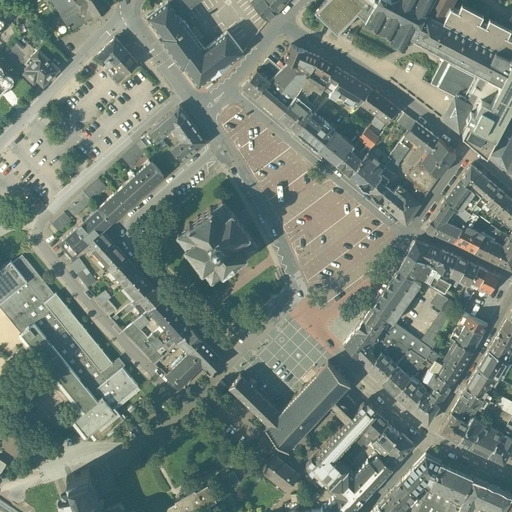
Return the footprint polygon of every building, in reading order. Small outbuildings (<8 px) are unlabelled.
[(111,5),(107,0),(52,0),(72,30),(111,5)] [(168,0),(167,0),(154,10),(159,16),(152,22),(161,35),(160,36),(183,66),(184,65),(198,85),(211,75),(212,76),(220,70),(231,62),(230,60),(243,51),(227,30),(210,43),(208,41),(203,45),(183,19),(183,20),(179,15),(199,0),(168,0)] [(250,0),(268,20),(276,11),(267,0),(250,0)] [(286,0),(267,0),(276,11),(286,0)] [(324,0),(314,11),(337,33),(357,13),(361,16),(365,20),(375,0),(324,0)] [(431,0),(375,0),(365,20),(365,21),(392,35),(390,39),(404,47),(405,47),(411,35),(413,36),(425,11),(426,12),(431,0)] [(431,0),(426,12),(443,21),(451,6),(453,0),(431,0)] [(511,27),(490,16),(486,23),(480,20),(484,13),(462,2),(458,9),(451,6),(443,21),(511,54),(511,36),(508,34),(511,27)] [(511,16),(510,20),(511,20),(511,54),(443,21),(426,12),(425,11),(413,36),(412,37),(421,41),(446,55),(444,58),(430,84),(454,96),(467,103),(476,87),(491,86),(493,81),(500,85),(491,102),(481,98),(476,107),(474,111),(471,109),(466,118),(470,120),(462,133),(486,153),(487,152),(488,151),(489,150),(491,152),(496,143),(493,142),(494,141),(493,141),(508,112),(511,104),(511,16)] [(46,37),(37,47),(38,48),(39,48),(48,57),(57,48),(46,37)] [(128,51),(115,37),(96,56),(103,63),(109,57),(114,63),(128,51)] [(319,56),(291,44),(288,51),(287,51),(284,57),(285,57),(284,59),(289,61),(308,74),(311,69),(319,56)] [(48,57),(39,48),(38,48),(26,61),(29,64),(26,67),(27,68),(24,71),(33,80),(37,77),(43,84),(53,74),(58,68),(59,68),(48,57)] [(138,62),(128,51),(114,63),(119,68),(112,74),(118,81),(138,62)] [(334,65),(319,56),(311,69),(321,74),(317,80),(325,84),(330,76),(328,76),(334,65)] [(281,69),(277,72),(270,80),(256,96),(278,115),(298,91),(308,74),(289,61),(281,69)] [(371,87),(334,65),(328,76),(330,76),(325,84),(325,85),(324,86),(357,106),(360,102),(371,87)] [(257,69),(243,85),(256,96),(270,80),(257,69)] [(298,91),(278,115),(296,130),(312,110),(307,106),(310,102),(305,98),(310,90),(310,91),(312,87),(320,92),(324,86),(325,85),(325,84),(317,80),(308,74),(298,91)] [(476,87),(467,103),(476,107),(481,98),(491,102),(500,85),(493,81),(491,86),(476,87)] [(397,106),(371,87),(360,102),(376,115),(385,121),(397,106)] [(467,103),(454,96),(452,101),(442,118),(462,133),(470,120),(466,118),(471,109),(474,111),(476,107),(467,103)] [(179,104),(148,130),(153,135),(154,137),(157,140),(169,130),(187,114),(179,104)] [(335,129),(312,110),(296,130),(319,149),(329,137),(335,129)] [(415,120),(404,112),(397,121),(408,129),(415,120)] [(511,114),(508,112),(493,141),(494,141),(493,142),(496,143),(491,152),(489,150),(488,151),(487,152),(508,169),(508,171),(511,174),(511,114)] [(206,140),(187,114),(169,130),(173,135),(176,133),(181,140),(171,148),(182,159),(206,140)] [(385,121),(376,115),(371,122),(380,129),(385,121)] [(438,137),(415,120),(408,129),(404,134),(427,151),(429,149),(438,137)] [(378,137),(366,128),(364,131),(359,138),(366,144),(370,147),(378,137)] [(350,142),(335,129),(329,137),(319,149),(336,163),(347,151),(348,152),(350,149),(354,145),(350,142)] [(360,129),(350,142),(354,145),(359,138),(364,131),(360,129)] [(147,138),(144,134),(141,137),(150,148),(154,145),(149,140),(147,138)] [(150,148),(141,137),(135,141),(137,143),(144,151),(145,153),(150,148)] [(429,149),(448,162),(454,154),(453,149),(438,137),(429,149)] [(399,140),(387,156),(390,158),(384,165),(392,171),(398,164),(397,163),(408,148),(399,140)] [(137,143),(122,156),(130,165),(144,151),(137,143)] [(350,149),(348,152),(347,151),(336,163),(349,174),(368,150),(370,147),(366,144),(360,152),(360,153),(358,156),(350,149)] [(448,162),(429,149),(427,151),(421,159),(440,173),(448,162)] [(368,150),(349,174),(355,179),(369,191),(378,179),(381,174),(378,172),(382,167),(376,162),(378,159),(368,150)] [(421,159),(420,159),(405,177),(413,183),(414,188),(409,193),(420,202),(441,173),(440,173),(421,159)] [(151,160),(98,206),(111,221),(163,174),(151,160)] [(474,185),(483,174),(471,164),(460,179),(471,189),(474,185)] [(392,171),(384,165),(382,167),(378,172),(381,174),(378,179),(387,186),(389,184),(386,182),(393,173),(392,171)] [(483,174),(474,185),(489,198),(498,188),(483,174)] [(397,176),(388,187),(393,191),(399,184),(402,180),(397,176)] [(99,177),(84,190),(92,199),(106,186),(99,177)] [(387,186),(378,179),(369,191),(383,203),(393,191),(388,187),(387,186)] [(462,208),(466,210),(472,203),(465,196),(471,189),(460,179),(444,199),(455,206),(461,209),(462,208)] [(409,193),(399,184),(393,191),(383,203),(392,211),(392,212),(404,222),(405,222),(406,223),(420,202),(409,193)] [(486,202),(485,203),(497,213),(494,216),(503,224),(506,220),(511,211),(511,198),(498,188),(489,198),(486,202)] [(486,202),(471,189),(465,196),(472,203),(466,210),(470,213),(472,214),(473,212),(477,213),(485,203),(486,202)] [(91,199),(84,191),(75,199),(76,199),(67,207),(74,215),(91,199)] [(230,209),(224,201),(225,200),(224,199),(223,200),(222,200),(221,199),(220,200),(221,201),(213,207),(213,206),(211,208),(210,206),(208,207),(209,209),(190,224),(189,222),(187,223),(188,225),(186,226),(187,227),(179,232),(178,231),(177,232),(178,233),(177,234),(176,235),(177,236),(178,236),(185,245),(185,246),(183,247),(185,249),(186,247),(201,267),(199,268),(200,270),(202,268),(202,269),(203,268),(204,270),(210,277),(209,278),(210,280),(211,279),(212,279),(213,280),(214,279),(213,278),(221,272),(223,271),(224,273),(226,272),(225,270),(231,265),(232,266),(235,264),(238,262),(237,260),(244,255),(245,257),(247,256),(246,254),(247,253),(247,252),(255,246),(256,248),(257,247),(256,245),(257,245),(258,244),(257,243),(256,243),(249,236),(250,235),(248,234),(249,233),(250,232),(249,230),(247,232),(242,225),(244,224),(239,218),(238,219),(233,213),(234,211),(233,209),(232,211),(230,209)] [(434,214),(445,220),(455,206),(444,199),(434,214)] [(98,206),(60,241),(68,250),(72,255),(86,243),(102,229),(111,221),(98,206)] [(466,210),(462,208),(461,209),(455,218),(460,221),(464,223),(466,220),(470,213),(466,210)] [(71,219),(64,212),(50,224),(57,232),(71,219)] [(472,214),(470,213),(466,220),(473,224),(478,214),(477,213),(473,212),(472,214)] [(445,220),(434,214),(432,217),(426,225),(426,227),(427,229),(428,230),(453,242),(462,227),(457,225),(445,220)] [(473,224),(466,220),(464,223),(462,227),(453,242),(473,251),(484,233),(472,227),(473,224)] [(128,258),(102,229),(86,243),(111,270),(128,258)] [(494,237),(485,232),(484,233),(473,251),(496,261),(504,246),(493,240),(494,237)] [(511,268),(511,237),(510,236),(504,246),(496,261),(511,269),(511,268)] [(429,244),(415,239),(408,251),(425,260),(427,257),(430,259),(431,257),(437,260),(439,257),(442,249),(429,244)] [(439,275),(450,252),(442,249),(439,257),(437,260),(437,261),(436,261),(434,266),(440,270),(438,274),(439,275)] [(425,260),(408,251),(398,267),(411,276),(414,271),(423,277),(423,278),(444,291),(446,288),(451,281),(449,280),(439,275),(438,274),(440,270),(434,266),(430,264),(430,263),(425,260)] [(450,252),(439,275),(449,280),(451,274),(449,273),(457,256),(450,252)] [(119,369),(56,292),(54,293),(22,254),(13,262),(11,260),(0,268),(0,306),(5,312),(84,410),(102,395),(112,407),(138,385),(122,367),(119,369)] [(467,261),(457,256),(449,273),(451,274),(449,280),(451,281),(446,288),(453,292),(456,285),(453,283),(456,277),(455,276),(457,272),(461,274),(467,261)] [(96,281),(79,258),(70,264),(87,287),(96,281)] [(128,258),(111,270),(125,285),(141,273),(128,258)] [(478,266),(467,261),(461,274),(459,280),(468,284),(472,278),(479,266),(478,265),(478,266)] [(487,270),(479,266),(472,278),(480,282),(487,270)] [(385,286),(407,301),(421,282),(411,276),(398,267),(385,286)] [(498,275),(487,270),(480,282),(478,286),(485,289),(484,293),(488,295),(498,275)] [(125,285),(125,286),(136,298),(152,285),(149,281),(141,273),(125,285)] [(136,298),(132,301),(143,314),(144,313),(163,297),(156,289),(156,288),(152,285),(136,298)] [(407,301),(385,286),(372,305),(389,318),(394,321),(407,301)] [(105,289),(95,296),(101,304),(108,299),(111,297),(105,289)] [(448,298),(438,292),(431,302),(441,309),(446,300),(448,298)] [(469,300),(462,296),(460,301),(462,302),(466,305),(469,300)] [(166,329),(157,337),(152,332),(148,336),(147,337),(155,348),(156,348),(185,321),(163,297),(148,309),(162,325),(161,326),(164,329),(165,328),(166,329)] [(116,308),(108,299),(101,304),(100,305),(109,315),(116,308)] [(446,300),(441,309),(441,310),(447,313),(453,304),(446,300)] [(389,318),(372,305),(363,317),(381,329),(389,318)] [(441,310),(427,330),(438,338),(451,315),(447,313),(441,310)] [(487,324),(464,311),(462,314),(466,317),(463,322),(466,323),(482,333),(487,324)] [(143,314),(136,319),(142,327),(150,320),(144,313),(143,314)] [(511,319),(507,316),(488,350),(506,361),(511,354),(511,352),(511,319)] [(363,317),(354,329),(369,340),(370,341),(372,342),(376,345),(376,346),(381,350),(387,355),(393,347),(383,340),(388,333),(363,317)] [(394,321),(389,318),(381,329),(388,333),(398,340),(410,347),(411,348),(425,358),(431,349),(432,348),(421,340),(394,321)] [(155,348),(147,337),(148,336),(140,329),(142,327),(136,319),(122,330),(147,356),(154,363),(163,354),(161,352),(156,348),(155,348)] [(185,321),(156,348),(161,352),(175,339),(177,342),(191,328),(185,321)] [(482,333),(466,323),(459,335),(453,331),(450,337),(455,340),(472,350),(482,333)] [(191,328),(177,342),(188,353),(202,339),(191,328)] [(355,355),(369,340),(354,329),(343,343),(355,355)] [(438,338),(427,330),(421,340),(432,348),(438,338)] [(398,340),(388,333),(383,340),(393,347),(394,346),(398,340)] [(223,359),(202,339),(188,353),(166,375),(178,387),(202,364),(210,372),(223,359)] [(369,340),(355,355),(367,366),(381,350),(376,346),(372,350),(370,348),(371,347),(367,344),(370,341),(369,340)] [(410,347),(398,340),(394,346),(404,354),(410,347)] [(445,356),(462,366),(472,350),(455,340),(445,356)] [(411,348),(410,347),(404,354),(396,363),(410,376),(411,374),(425,358),(411,348)] [(439,354),(431,349),(425,358),(433,363),(435,359),(439,354)] [(387,355),(381,350),(367,366),(381,380),(396,363),(387,355)] [(506,361),(488,350),(477,367),(495,377),(496,378),(496,377),(501,380),(502,378),(498,375),(506,361)] [(462,366),(445,356),(443,359),(445,360),(443,364),(435,359),(433,363),(429,368),(452,382),(462,366)] [(350,381),(328,360),(322,367),(313,375),(302,387),(279,411),(253,385),(254,384),(255,384),(255,383),(256,383),(256,382),(256,381),(256,380),(256,379),(255,379),(255,378),(254,378),(253,378),(253,377),(252,378),(251,378),(250,378),(250,379),(249,379),(249,380),(249,381),(248,381),(240,373),(229,385),(268,423),(265,425),(288,447),(298,437),(343,389),(350,381)] [(410,376),(396,363),(381,380),(395,393),(410,376)] [(495,377),(477,367),(466,385),(487,399),(492,392),(493,390),(490,388),(489,390),(487,389),(495,377)] [(429,368),(422,379),(434,385),(446,392),(452,382),(429,368)] [(424,386),(411,374),(410,376),(395,393),(410,406),(419,395),(423,390),(424,389),(423,387),(424,386)] [(419,395),(437,407),(446,392),(434,385),(428,394),(423,390),(419,395)] [(487,399),(466,385),(460,395),(476,407),(477,408),(480,404),(483,406),(487,399)] [(511,413),(511,400),(500,394),(494,404),(505,410),(511,413)] [(102,395),(84,410),(74,419),(87,435),(91,431),(116,412),(115,411),(112,407),(102,395)] [(437,407),(419,395),(410,406),(428,421),(437,407)] [(476,407),(460,395),(451,410),(461,416),(462,412),(468,415),(466,418),(469,419),(472,414),(476,407)] [(366,400),(306,463),(328,484),(329,485),(341,472),(342,473),(349,466),(347,464),(336,453),(353,435),(354,435),(377,411),(366,400)] [(505,410),(494,404),(489,412),(500,418),(505,410)] [(116,412),(91,431),(98,439),(123,418),(117,410),(115,411),(116,412)] [(445,419),(454,425),(458,418),(461,416),(451,410),(445,419)] [(511,413),(505,410),(500,418),(507,422),(511,413)] [(377,411),(354,435),(361,441),(363,439),(366,441),(366,442),(388,421),(377,411)] [(483,421),(472,414),(469,419),(467,423),(456,439),(457,440),(467,444),(483,421)] [(454,425),(453,428),(452,427),(448,434),(456,439),(467,423),(458,418),(454,425)] [(454,425),(445,419),(439,429),(448,434),(452,427),(453,428),(454,425)] [(388,421),(366,442),(368,443),(375,449),(378,451),(380,453),(381,453),(386,447),(401,431),(388,421)] [(494,426),(483,421),(467,444),(488,454),(503,428),(495,424),(494,426)] [(511,445),(511,426),(506,424),(503,428),(488,454),(503,461),(511,445)] [(401,431),(386,447),(391,452),(387,456),(385,458),(392,464),(414,442),(401,431)] [(368,443),(347,464),(349,466),(354,471),(375,449),(368,443)] [(391,452),(386,447),(381,453),(382,452),(387,456),(391,452)] [(354,471),(349,466),(342,473),(341,472),(329,485),(335,491),(323,503),(335,511),(347,511),(350,509),(351,509),(352,508),(357,502),(358,502),(359,501),(358,500),(359,499),(360,499),(362,497),(362,496),(363,495),(364,495),(365,494),(370,488),(371,488),(372,487),(377,481),(378,481),(379,480),(379,479),(384,473),(385,474),(386,472),(392,466),(392,464),(385,458),(380,453),(378,451),(375,449),(354,471)] [(298,471),(275,453),(269,461),(263,469),(287,487),(298,471)] [(413,465),(431,479),(440,460),(425,453),(413,465)] [(269,461),(262,456),(253,469),(259,474),(263,469),(269,461)] [(431,479),(429,483),(462,498),(473,475),(440,460),(431,479)] [(431,479),(413,465),(401,477),(414,490),(422,482),(427,487),(429,483),(431,479)] [(78,471),(66,475),(74,496),(60,501),(58,500),(57,502),(59,503),(62,511),(60,511),(139,511),(138,511),(137,511),(134,510),(125,510),(124,511),(125,508),(123,505),(120,503),(120,501),(103,508),(100,500),(104,499),(103,497),(100,498),(89,467),(78,471)] [(233,469),(220,476),(227,487),(239,479),(233,469)] [(462,498),(460,502),(460,505),(456,511),(452,511),(450,510),(449,511),(466,511),(476,499),(478,496),(486,481),(486,480),(473,475),(462,498)] [(414,490),(401,477),(378,501),(389,511),(396,511),(406,503),(416,492),(414,490)] [(500,511),(511,494),(511,492),(486,481),(478,496),(482,498),(477,507),(477,508),(477,510),(481,511),(483,511),(484,510),(485,509),(486,506),(495,511),(498,511),(500,511)] [(207,482),(195,488),(194,487),(175,498),(176,500),(166,506),(169,511),(194,511),(205,506),(204,504),(216,497),(207,482)] [(422,482),(414,490),(416,492),(422,498),(427,487),(422,482)] [(462,498),(429,483),(422,498),(415,511),(449,511),(450,510),(452,511),(456,511),(460,505),(460,502),(462,498)] [(328,484),(315,498),(322,503),(323,503),(335,491),(329,485),(328,484)] [(298,490),(290,490),(290,498),(298,498),(298,490)] [(416,492),(406,503),(408,506),(406,508),(410,511),(415,511),(422,498),(416,492)] [(511,511),(511,494),(500,511),(511,511)] [(389,511),(378,501),(366,511),(389,511)] [(335,511),(323,503),(322,503),(322,504),(320,507),(311,508),(311,511),(335,511)]
